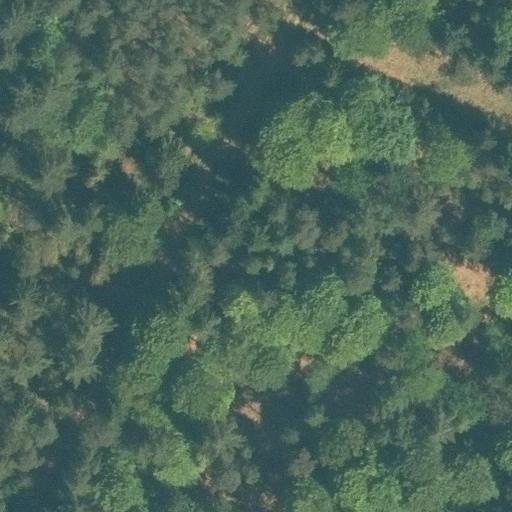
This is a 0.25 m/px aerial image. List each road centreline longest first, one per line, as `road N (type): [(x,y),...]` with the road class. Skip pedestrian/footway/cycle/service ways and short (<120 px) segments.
road 1 (track): [(25,511),(296,0)]
road 2 (track): [(304,0),(511,116)]
